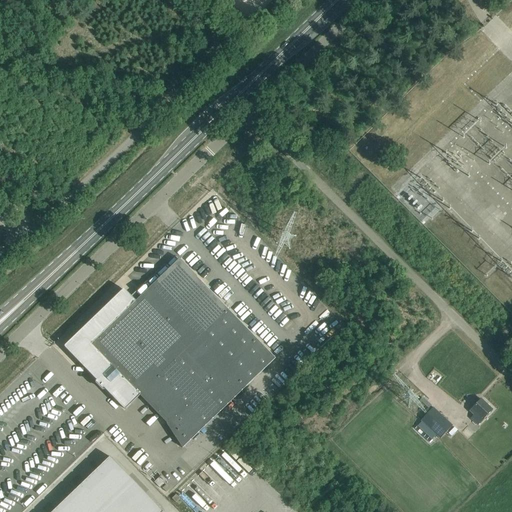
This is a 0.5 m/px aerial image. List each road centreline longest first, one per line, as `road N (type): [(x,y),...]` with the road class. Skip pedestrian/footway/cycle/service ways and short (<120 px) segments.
road 1 (primary): [(0,322),(335,0)]
road 2 (unclassified): [(511,374),(249,113)]
road 3 (unclassified): [(0,354),(249,113)]
road 4 (unclassified): [(26,235),(224,50),(221,34),(188,0)]
road 5 (unclassified): [(249,113),(366,0)]
